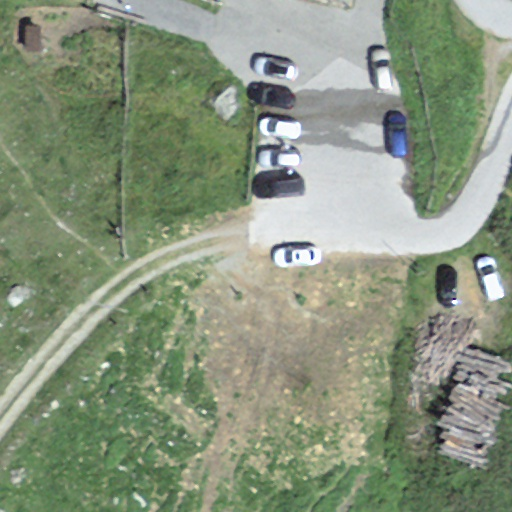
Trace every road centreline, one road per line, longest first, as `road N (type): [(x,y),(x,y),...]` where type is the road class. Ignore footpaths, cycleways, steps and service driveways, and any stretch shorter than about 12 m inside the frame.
road 1 (track): [(123,274),(216,255),(408,245)]
road 2 (track): [(0,429),(45,359),(123,274)]
road 3 (track): [(408,245),(447,233),(511,106)]
